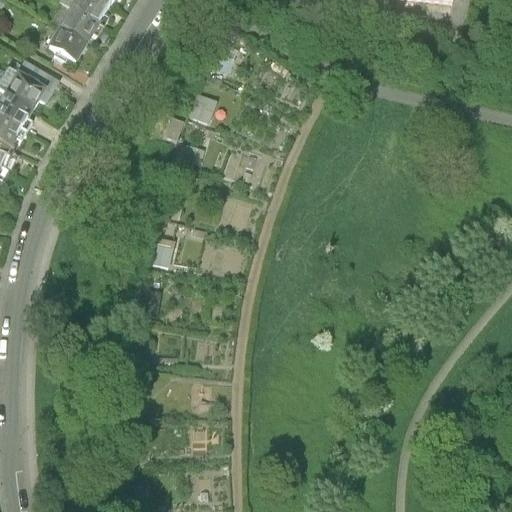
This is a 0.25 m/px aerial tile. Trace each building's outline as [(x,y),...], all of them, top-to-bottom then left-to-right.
[(59,6),(68,11),(74,0),(61,0),(58,6),(59,6)] [(92,0),(74,0),(68,11),(95,28),(107,8),(92,0)] [(92,0),(107,8),(111,0),(92,0)] [(59,6),(48,25),(56,30),(68,11),(59,6)] [(68,11),(56,30),(84,47),(95,28),(68,11)] [(45,50),(56,30),(48,25),(47,25),(35,44),(45,50)] [(56,30),(45,50),(72,66),(84,47),(56,30)] [(25,65),(18,78),(42,93),(37,102),(44,106),(57,84),(25,65)] [(15,77),(3,98),(30,114),(37,102),(42,93),(18,78),(15,77)] [(3,98),(0,102),(0,120),(19,132),(30,114),(3,98)] [(0,120),(0,147),(7,152),(19,132),(0,120)] [(176,168),(192,172),(198,150),(182,146),(176,168)] [(153,263),(172,266),(177,242),(157,238),(153,263)]
